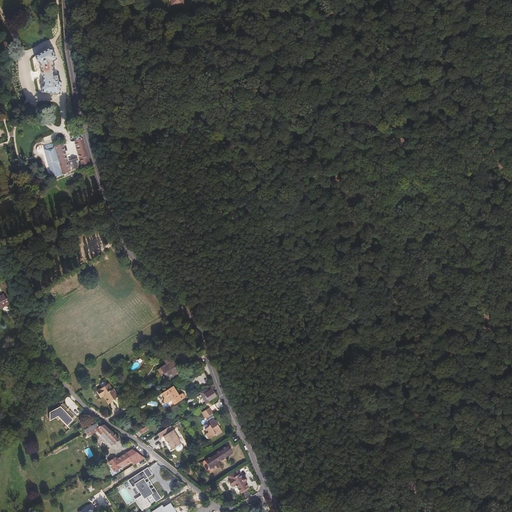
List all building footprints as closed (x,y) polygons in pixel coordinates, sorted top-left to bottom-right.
[(53,50),(35,55),(43,76),(41,97),(59,98),(60,83),(54,83),(53,79),(51,79),(50,70),(52,70),(51,64),(57,62),(53,50)] [(87,165),(76,133),(67,137),(78,168),(87,165)] [(51,178),(66,173),(56,150),(42,155),(51,178)] [(170,337),(168,333),(160,338),(163,342),(167,339),(171,343),(177,339),(174,335),(170,337)] [(160,358),(156,360),(159,367),(152,372),(155,378),(157,377),(161,382),(170,375),(160,358)] [(108,384),(96,391),(99,397),(102,395),(107,404),(118,397),(113,389),(111,389),(108,384)] [(170,389),(159,395),(162,400),(161,404),(165,404),(168,409),(182,400),(179,396),(175,399),(172,393),(170,389)] [(209,392),(207,389),(201,393),(203,396),(205,394),(210,402),(217,397),(213,390),(209,392)] [(60,407),(50,412),(50,421),(58,417),(67,426),(73,420),(60,407)] [(207,418),(212,415),(213,414),(209,408),(202,413),(206,419),(207,418)] [(205,435),(207,436),(220,428),(214,420),(209,423),(211,426),(206,429),(208,433),(205,435)] [(120,439),(108,424),(105,423),(103,424),(101,422),(89,428),(94,435),(99,431),(112,445),(120,439)] [(171,427),(158,435),(161,439),(164,437),(169,444),(172,450),(182,443),(178,438),(171,427)] [(220,428),(207,436),(209,440),(216,435),(218,437),(223,433),(220,428)] [(216,453),(209,458),(213,465),(217,463),(220,467),(224,464),(221,459),(227,455),(228,456),(234,452),(229,445),(224,448),(225,450),(218,455),(216,453)] [(130,458),(139,452),(136,450),(119,459),(117,457),(110,461),(115,468),(117,472),(121,469),(133,462),(130,458)] [(144,455),(139,452),(130,458),(133,462),(134,462),(144,455)] [(147,458),(144,455),(134,462),(136,466),(147,458)] [(160,497),(154,488),(154,486),(151,489),(147,483),(145,478),(148,476),(153,473),(151,471),(149,467),(130,479),(133,483),(133,484),(137,482),(143,494),(137,498),(138,498),(143,507),(151,502),(146,496),(151,492),(155,500),(160,497)] [(241,470),(231,476),(234,480),(234,481),(235,482),(245,476),(244,474),(241,470)] [(245,476),(235,482),(238,487),(240,485),(245,493),(253,487),(249,482),(251,480),(250,478),(249,478),(249,477),(247,478),(245,476)] [(80,511),(87,511),(92,509),(95,508),(91,502),(87,504),(79,509),(80,511)] [(161,505),(152,511),(174,511),(175,511),(169,503),(163,507),(161,505)]
